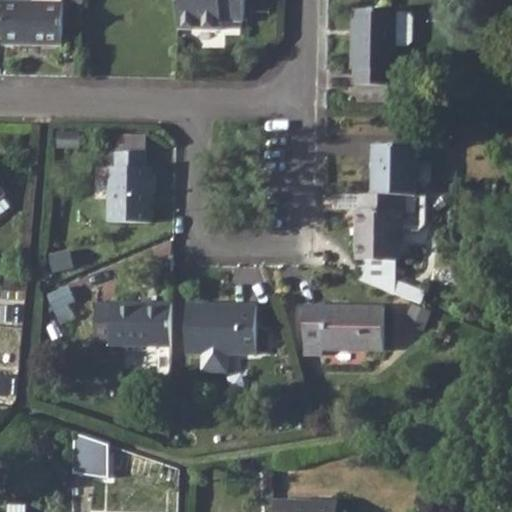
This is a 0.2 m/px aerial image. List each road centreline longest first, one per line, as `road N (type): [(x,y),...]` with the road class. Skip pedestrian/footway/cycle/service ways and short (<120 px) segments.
road 1 (residential): [(291,91),(308,117),(305,248),(202,244),(200,108)]
road 2 (residential): [(0,106),(200,108)]
